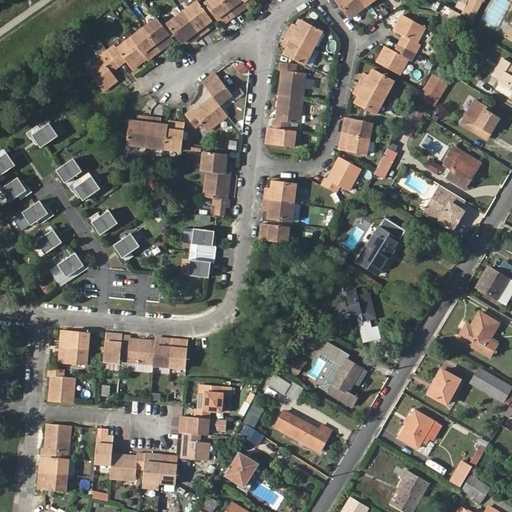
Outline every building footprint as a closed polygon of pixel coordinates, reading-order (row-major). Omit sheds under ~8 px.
[(234,18),(221,0),(212,0),(204,6),(218,26),(223,22),(225,25),(234,18)] [(244,5),(241,0),(221,0),(234,18),(243,11),(241,9),(245,6),(244,5)] [(363,10),(355,0),(334,0),(333,1),(347,21),(363,10)] [(355,0),(363,10),(375,0),(355,0)] [(470,0),(464,12),(478,20),(488,0),(470,0)] [(198,4),(182,15),(199,39),(206,34),(202,30),(205,27),(211,22),(198,4)] [(456,25),(460,18),(451,13),(447,21),(456,25)] [(180,45),(186,41),(189,39),(193,44),(199,39),(182,15),(167,26),(180,45)] [(401,18),(392,33),(400,38),(404,41),(400,48),(413,55),(417,47),(414,46),(423,31),(401,18)] [(156,20),(143,30),(160,53),(169,45),(167,43),(171,40),(156,20)] [(290,30),(286,37),(312,49),(321,32),(300,21),(297,28),(295,32),(290,30)] [(129,40),(131,41),(144,59),(149,56),(151,59),(160,53),(143,30),(129,40)] [(312,49),(286,37),(283,44),(287,46),(286,50),(282,56),(303,67),(312,49)] [(400,38),(396,46),(400,48),(404,41),(400,38)] [(116,48),(109,54),(117,66),(125,60),(128,64),(134,72),(146,62),(131,41),(118,50),(116,48)] [(400,48),(396,46),(391,53),(395,56),(400,48)] [(413,55),(400,48),(395,56),(391,53),(383,49),(374,65),(395,78),(404,62),(407,64),(413,55)] [(105,93),(119,82),(113,74),(111,70),(117,66),(109,54),(102,59),(104,62),(90,72),(105,93)] [(125,60),(117,66),(120,70),(128,64),(125,60)] [(493,76),(501,80),(510,64),(503,60),(493,76)] [(278,84),(276,97),(300,100),(303,74),(293,73),(294,66),(279,63),(278,71),(280,72),(279,80),(282,80),(282,85),(278,84)] [(511,64),(510,64),(501,80),(498,84),(511,91),(511,95),(509,100),(511,101),(511,64)] [(120,70),(117,66),(111,70),(113,74),(120,70)] [(361,78),(357,86),(383,98),(391,80),(370,71),(367,78),(366,81),(361,78)] [(202,87),(213,100),(217,106),(231,96),(213,74),(205,80),(207,83),(202,87)] [(432,77),(420,98),(435,107),(447,86),(432,77)] [(383,98),(357,86),(354,93),(359,95),(357,98),(354,105),(375,115),(383,98)] [(271,121),(269,129),(285,131),(285,124),(296,126),(300,100),(276,97),(275,110),(278,110),(278,115),(274,114),(273,122),(271,121)] [(213,100),(205,106),(206,108),(202,111),(200,109),(195,114),(193,111),(186,116),(195,128),(201,124),(207,132),(226,118),(217,106),(213,100)] [(474,102),(466,116),(478,123),(472,133),(487,141),(499,121),(487,114),(489,111),(474,102)] [(420,113),(412,108),(397,135),(410,142),(422,119),(418,116),(420,113)] [(344,125),(341,135),(368,142),(372,126),(348,120),(347,125),(344,125)] [(57,135),(48,122),(39,128),(37,124),(28,130),(37,143),(40,147),(57,135)] [(179,151),(182,127),(176,126),(177,123),(167,122),(166,132),(164,149),(179,151)] [(142,153),(147,124),(139,123),(138,128),(127,127),(124,150),(142,153)] [(164,149),(166,132),(154,131),(155,125),(147,124),(142,153),(163,156),(164,149)] [(269,129),(266,128),(264,140),(267,140),(267,145),(290,149),(293,133),(285,131),(269,129)] [(28,130),(25,132),(29,138),(30,137),(35,144),(37,143),(28,130)] [(368,142),(341,135),(339,146),(342,146),(341,152),(364,158),(368,142)] [(228,149),(236,150),(237,141),(229,140),(228,149)] [(392,144),(389,149),(395,153),(398,147),(392,144)] [(6,145),(3,147),(12,160),(13,158),(9,152),(10,151),(6,145)] [(0,173),(14,164),(12,160),(3,147),(0,148),(0,173)] [(482,165),(453,148),(443,166),(452,172),(446,182),(464,194),(482,165)] [(395,153),(389,149),(375,175),(384,180),(398,155),(395,153)] [(201,172),(207,173),(230,176),(231,168),(226,167),(226,163),(227,156),(203,152),(201,172)] [(81,170),(72,157),(55,169),(57,173),(66,186),(67,185),(70,183),(74,180),(72,176),(81,170)] [(337,158),(331,169),(334,171),(331,175),(329,173),(325,180),(323,179),(319,186),(333,194),(336,188),(346,193),(358,170),(337,158)] [(425,168),(436,175),(442,166),(430,159),(425,168)] [(400,181),(417,195),(426,185),(409,171),(400,181)] [(57,173),(55,175),(60,181),(59,182),(63,188),(66,186),(57,173)] [(230,176),(207,173),(204,198),(214,199),(213,207),(217,207),(225,208),(229,208),(230,199),(228,199),(229,191),(226,191),(226,186),(229,187),(230,176)] [(81,200),(99,188),(90,175),(81,181),(79,177),(74,180),(70,183),(79,196),(81,200)] [(16,176),(0,186),(0,189),(7,201),(17,194),(19,198),(27,193),(19,180),(16,176)] [(21,178),(19,180),(27,193),(31,191),(27,185),(25,185),(21,178)] [(263,192),(262,200),(291,204),(293,185),(270,182),(269,189),(269,193),(263,192)] [(70,183),(67,185),(71,191),(72,190),(77,197),(79,196),(70,183)] [(450,191),(441,186),(436,195),(445,200),(450,191)] [(436,195),(426,212),(455,229),(465,212),(461,210),(466,201),(450,191),(445,200),(436,195)] [(38,199),(21,211),(29,224),(38,218),(41,222),(49,216),(41,203),(38,199)] [(291,204),(262,200),(261,208),(267,209),(266,213),(265,220),(288,223),(291,204)] [(43,202),(41,203),(49,216),(52,214),(48,208),(47,209),(43,202)] [(225,208),(217,207),(216,215),(224,216),(225,208)] [(192,220),(206,221),(207,210),(192,209),(192,220)] [(116,223),(107,210),(98,216),(95,212),(87,218),(96,231),(98,234),(116,223)] [(149,239),(162,231),(153,215),(139,224),(149,239)] [(87,218),(84,220),(88,226),(89,225),(94,232),(96,231),(87,218)] [(382,260),(387,263),(399,242),(404,232),(385,221),(380,230),(378,229),(358,263),(379,276),(384,267),(380,264),(382,260)] [(56,229),(52,223),(48,225),(57,238),(59,236),(55,229),(56,229)] [(260,236),(259,241),(283,244),(286,228),(259,224),(258,235),(260,236)] [(43,234),(33,240),(42,254),(60,242),(57,238),(48,225),(40,230),(43,234)] [(130,233),(141,245),(148,238),(137,226),(130,233)] [(211,232),(190,230),(188,246),(192,246),(192,254),(211,256),(213,248),(209,247),(211,232)] [(138,246),(129,233),(112,245),(114,249),(123,261),(131,256),(129,252),(138,246)] [(7,251),(16,246),(11,237),(2,242),(7,251)] [(114,249),(112,250),(117,257),(116,257),(120,264),(123,261),(114,249)] [(73,252),(55,264),(64,277),(73,271),(76,274),(84,269),(75,256),(73,252)] [(77,254),(75,256),(84,269),(87,267),(83,261),(82,261),(77,254)] [(211,256),(192,254),(191,262),(186,261),(184,277),(205,279),(207,264),(211,264),(211,256)] [(508,280),(489,268),(478,287),(497,299),(508,280)] [(354,291),(344,293),(348,308),(346,309),(345,304),(340,305),(337,311),(337,318),(339,326),(343,328),(347,320),(350,321),(351,319),(350,317),(359,315),(362,314),(365,327),(370,326),(369,321),(375,319),(369,295),(359,298),(360,303),(358,304),(354,291)] [(469,332),(465,329),(459,339),(482,352),(499,324),(480,313),(472,328),(469,332)] [(365,339),(379,335),(375,319),(369,321),(370,326),(365,327),(362,314),(359,315),(365,339)] [(61,347),(87,349),(88,332),(65,330),(64,335),(62,335),(61,347)] [(106,334),(105,351),(104,361),(120,362),(121,351),(123,338),(118,337),(118,335),(106,334)] [(129,363),(154,365),(156,341),(144,340),(144,343),(139,343),(139,340),(131,339),(132,336),(123,335),(123,338),(121,351),(130,352),(129,363)] [(154,365),(170,366),(172,342),(167,342),(167,339),(157,338),(156,341),(154,365)] [(170,366),(186,368),(188,341),(178,340),(177,343),(172,342),(170,366)] [(350,355),(328,342),(321,355),(342,368),(328,393),(353,408),(358,399),(349,394),(363,370),(347,361),(350,355)] [(86,365),(87,349),(61,347),(60,357),(63,358),(62,363),(86,365)] [(130,352),(121,351),(120,362),(120,370),(154,372),(154,365),(129,363),(130,352)] [(308,361),(301,355),(297,361),(304,366),(308,361)] [(321,355),(319,358),(333,366),(320,388),(328,393),(342,368),(321,355)] [(120,362),(104,361),(103,368),(120,370),(120,362)] [(297,361),(291,369),(298,374),(304,366),(297,361)] [(64,370),(49,368),(48,377),(51,377),(51,385),(53,385),(53,390),(50,390),(49,402),(73,404),(74,379),(64,378),(64,370)] [(470,383),(504,403),(511,389),(511,388),(478,369),(470,383)] [(443,371),(429,394),(446,404),(460,381),(443,371)] [(267,385),(285,397),(291,386),(273,374),(267,385)] [(223,390),(224,387),(201,384),(200,397),(203,397),(202,402),(199,401),(199,409),(210,410),(221,411),(222,410),(229,411),(230,397),(223,397),(223,390)] [(109,385),(102,385),(101,395),(108,396),(109,385)] [(171,388),(170,399),(181,400),(182,389),(171,388)] [(265,408),(255,402),(244,424),(255,429),(265,408)] [(209,418),(210,418),(210,410),(199,409),(195,409),(194,417),(209,418)] [(416,412),(400,438),(419,449),(435,423),(416,412)] [(210,418),(209,418),(194,417),(185,416),(184,422),(182,421),(181,432),(184,433),(200,434),(207,435),(208,426),(214,426),(214,430),(225,430),(226,420),(210,418)] [(321,451),(332,430),(322,425),(319,430),(294,418),(286,433),(321,451)] [(69,450),(71,426),(48,424),(47,425),(46,437),(49,436),(48,442),(46,442),(45,448),(58,449),(69,450)] [(244,437),(261,448),(267,439),(249,428),(244,437)] [(200,434),(184,433),(184,441),(199,442),(200,434)] [(112,454),(113,446),(114,438),(102,436),(103,439),(97,439),(95,463),(111,464),(112,454)] [(209,443),(199,442),(184,441),(183,458),(208,460),(209,443)] [(45,448),(42,448),(41,456),(44,456),(57,458),(58,449),(45,448)] [(125,455),(112,454),(111,464),(110,478),(135,481),(136,468),(144,469),(145,457),(145,454),(138,453),(137,456),(130,456),(130,459),(124,458),(125,455)] [(240,453),(227,476),(245,486),(251,490),(258,477),(253,474),(258,464),(240,453)] [(144,469),(143,481),(142,488),(159,489),(160,482),(162,456),(151,455),(150,458),(145,457),(144,469)] [(76,459),(69,459),(57,458),(44,456),(43,461),(41,461),(40,472),(67,475),(74,476),(76,459)] [(160,482),(176,483),(178,460),(173,460),(174,457),(162,456),(160,482)] [(464,462),(457,474),(455,472),(451,480),(462,486),(472,467),(464,462)] [(412,511),(429,484),(405,471),(401,478),(403,480),(399,487),(404,489),(402,492),(400,493),(393,505),(404,511),(412,511)] [(46,490),(66,492),(67,475),(40,472),(39,485),(42,485),(41,490),(46,490)] [(470,474),(460,491),(480,502),(490,486),(470,474)] [(258,481),(249,496),(277,511),(285,498),(258,481)] [(107,500),(108,493),(92,490),(91,498),(107,500)] [(350,498),(341,511),(366,511),(368,508),(350,498)] [(251,511),(234,502),(228,511),(251,511)]
